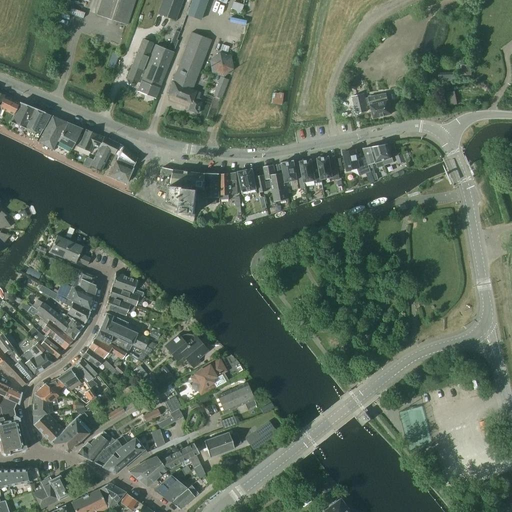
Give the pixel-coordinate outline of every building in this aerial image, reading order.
[(101,0),(97,16),(126,25),(134,0),(101,0)] [(162,0),(157,14),(175,21),(182,0),(162,0)] [(191,0),(186,16),(200,20),(206,0),(191,0)] [(200,102),(201,99),(198,99),(200,93),(196,92),(196,91),(192,90),(211,40),(191,33),(172,82),(167,94),(190,103),(188,111),(198,114),(201,102),(200,102)] [(142,40),(126,79),(137,83),(137,82),(140,83),(137,91),(155,99),(173,52),(167,49),(155,45),(143,77),(139,76),(152,44),(142,40)] [(462,64),(462,74),(471,75),(472,65),(462,64)] [(218,84),(214,96),(221,99),(225,87),(228,80),(221,77),(218,84)] [(282,104),(283,95),(273,93),(271,103),(282,104)] [(370,104),(374,118),(392,114),(386,94),(365,98),(364,94),(352,97),(356,114),(368,111),(366,105),(370,104)] [(0,108),(13,115),(19,103),(11,99),(4,97),(0,106),(0,108)] [(10,122),(25,128),(35,109),(19,103),(13,115),(10,122)] [(35,109),(25,128),(34,132),(31,139),(36,141),(50,115),(35,109)] [(57,142),(67,123),(52,116),(38,142),(52,150),(57,142)] [(82,129),(67,123),(57,142),(58,142),(70,148),(70,149),(71,149),(82,129)] [(93,146),(98,148),(104,137),(103,137),(103,138),(97,135),(84,130),(77,146),(90,152),(93,146)] [(109,152),(114,154),(119,145),(104,137),(98,148),(90,166),(89,166),(100,172),(100,171),(109,152)] [(388,144),(376,146),(377,152),(379,152),(384,166),(394,163),(392,157),(391,153),(396,151),(394,143),(388,144)] [(118,156),(116,160),(133,167),(137,158),(123,147),(119,145),(114,154),(118,156)] [(376,146),(363,148),(364,150),(370,169),(373,168),(371,164),(376,163),(377,168),(384,166),(379,152),(377,152),(376,146)] [(351,151),(343,152),(347,171),(357,169),(359,175),(371,171),(370,169),(364,150),(356,152),(356,150),(351,151)] [(402,154),(396,157),(398,164),(405,162),(402,154)] [(317,159),(318,160),(321,179),(322,179),(331,177),(332,180),(340,179),(335,157),(329,158),(329,156),(323,157),(323,156),(318,157),(318,158),(317,159)] [(86,157),(83,165),(89,168),(92,160),(86,157)] [(300,162),(301,164),(304,182),(314,180),(314,183),(322,182),(322,179),(321,179),(318,160),(312,161),(312,160),(306,161),(306,159),(300,160),(301,161),(300,162)] [(133,167),(116,160),(115,161),(108,175),(126,183),(133,167)] [(283,170),(284,172),(285,182),(291,181),(292,190),(294,189),(294,190),(296,190),(296,189),(305,187),(304,182),(301,164),(295,165),(294,161),(282,163),(282,164),(276,165),(278,171),(283,170)] [(285,182),(284,172),(275,174),(273,165),(263,167),(266,180),(270,179),(275,202),(288,199),(285,182)] [(219,195),(219,174),(204,174),(174,170),(162,167),(158,189),(167,193),(165,201),(168,202),(181,207),(180,212),(194,214),(196,201),(198,202),(198,204),(200,206),(200,207),(205,207),(207,205),(207,203),(216,204),(216,197),(219,197),(219,195)] [(238,172),(242,196),(258,193),(253,169),(238,172)] [(230,173),(219,174),(219,195),(220,195),(221,199),(228,199),(228,195),(237,194),(236,172),(230,173)] [(256,176),(260,193),(267,191),(263,175),(256,176)] [(0,228),(10,226),(3,217),(6,216),(0,210),(0,228)] [(0,249),(5,246),(2,244),(10,236),(0,232),(0,249)] [(49,252),(62,257),(69,241),(56,236),(55,238),(53,242),(54,242),(49,252)] [(69,241),(62,257),(75,263),(75,262),(78,262),(87,265),(90,258),(79,254),(79,253),(81,249),(82,247),(69,241)] [(52,258),(50,263),(63,269),(66,264),(52,258)] [(65,281),(58,294),(79,304),(90,310),(96,289),(93,288),(94,285),(95,285),(93,284),(96,277),(80,270),(72,284),(65,281)] [(115,273),(111,287),(137,296),(138,296),(141,297),(143,293),(134,290),(134,289),(136,289),(138,282),(137,282),(137,281),(115,273)] [(111,287),(109,296),(135,306),(135,305),(140,307),(143,298),(137,296),(111,287)] [(90,310),(73,302),(58,294),(55,299),(70,307),(67,313),(84,324),(90,310)] [(135,306),(109,296),(105,309),(125,316),(127,310),(133,312),(135,306)] [(37,299),(32,306),(39,312),(73,340),(83,326),(72,319),(69,317),(66,322),(46,305),(37,299)] [(31,307),(28,312),(33,316),(35,314),(44,320),(42,322),(46,324),(42,330),(45,334),(54,341),(64,349),(65,349),(73,340),(39,313),(39,312),(32,306),(31,307)] [(106,313),(99,330),(126,342),(143,350),(145,347),(151,350),(157,344),(148,340),(148,339),(136,333),(137,333),(125,328),(128,322),(120,319),(106,313)] [(27,333),(37,342),(40,345),(57,359),(62,352),(51,343),(50,343),(43,337),(32,327),(27,333)] [(98,330),(95,337),(109,343),(125,353),(126,351),(122,350),(126,342),(99,330),(98,330)] [(178,336),(165,346),(174,358),(197,338),(194,335),(193,336),(190,334),(186,334),(183,335),(180,337),(178,334),(177,335),(178,336)] [(0,335),(0,348),(4,353),(28,381),(33,375),(32,373),(18,357),(10,347),(1,335),(0,335)] [(95,337),(88,348),(103,359),(109,350),(122,359),(125,353),(109,343),(95,337)] [(197,338),(174,358),(177,361),(183,356),(194,369),(201,363),(200,361),(197,358),(207,350),(197,338)] [(37,342),(18,357),(32,373),(33,375),(43,369),(53,362),(57,359),(40,345),(37,342)] [(143,350),(138,361),(139,362),(151,350),(145,347),(143,350)] [(28,381),(4,353),(0,348),(0,363),(6,370),(10,374),(22,387),(28,381)] [(88,348),(82,357),(97,369),(100,363),(110,373),(114,369),(103,359),(88,348)] [(81,358),(74,366),(83,378),(86,383),(88,384),(89,386),(90,388),(93,393),(98,390),(95,386),(96,385),(91,379),(96,374),(81,358)] [(219,361),(208,366),(210,369),(206,370),(205,368),(195,374),(198,380),(194,382),(193,384),(192,385),(192,387),(193,389),(195,390),(197,391),(199,390),(200,389),(202,393),(214,386),(215,389),(226,383),(220,373),(222,372),(223,368),(219,361)] [(70,370),(57,378),(65,386),(70,391),(81,384),(78,381),(83,378),(74,366),(70,370)] [(123,370),(118,366),(115,369),(120,374),(123,370)] [(139,366),(134,371),(140,379),(146,374),(139,366)] [(167,370),(163,373),(171,383),(175,379),(167,370)] [(45,384),(34,394),(50,402),(55,398),(57,396),(57,395),(60,392),(65,386),(57,378),(45,384)] [(0,396),(16,403),(18,404),(21,393),(10,388),(7,387),(0,383),(0,396)] [(217,396),(224,412),(226,412),(239,405),(254,399),(246,383),(217,396)] [(90,388),(77,397),(87,405),(88,404),(91,407),(98,401),(95,397),(93,393),(90,388)] [(34,394),(33,405),(33,416),(47,413),(52,412),(50,405),(57,404),(55,398),(50,402),(34,394)] [(208,395),(198,400),(200,404),(210,399),(208,395)] [(0,417),(2,417),(3,422),(14,419),(13,416),(15,416),(14,409),(16,403),(0,396),(0,417)] [(181,407),(175,396),(164,402),(170,413),(181,407)] [(271,403),(264,407),(267,411),(274,408),(271,403)] [(121,407),(108,415),(111,420),(124,412),(121,407)] [(158,409),(143,416),(146,422),(160,415),(158,409)] [(178,410),(170,414),(171,416),(174,422),(182,417),(181,415),(178,410)] [(320,413),(335,434),(337,434),(339,432),(339,431),(323,411),(322,411),(320,413)] [(63,430),(51,443),(58,446),(59,446),(59,445),(63,447),(65,450),(68,451),(70,451),(94,428),(84,418),(86,415),(84,412),(80,414),(65,427),(63,430)] [(366,412),(358,419),(363,426),(372,419),(366,412)] [(47,413),(33,416),(33,425),(43,435),(51,443),(63,430),(47,413)] [(2,417),(0,417),(0,448),(1,453),(5,456),(18,453),(23,451),(26,448),(25,446),(22,446),(21,438),(23,438),(23,437),(20,437),(19,432),(19,430),(21,429),(21,428),(19,420),(19,418),(15,416),(13,416),(14,419),(3,422),(2,417)] [(171,416),(159,423),(162,429),(174,422),(171,416)] [(222,421),(220,421),(223,429),(225,428),(236,424),(239,422),(237,416),(233,416),(222,421)] [(245,438),(253,450),(277,433),(268,422),(245,438)] [(159,429),(152,432),(154,438),(161,435),(159,429)] [(77,454),(92,462),(102,450),(110,445),(114,441),(103,432),(100,435),(91,446),(86,442),(77,454)] [(206,448),(209,458),(233,448),(232,446),(240,443),(236,433),(229,435),(228,433),(203,441),(206,448)] [(102,450),(92,462),(93,462),(94,460),(102,466),(101,466),(114,451),(126,443),(122,436),(114,441),(110,445),(102,450)] [(114,451),(101,466),(102,466),(102,467),(115,473),(123,467),(129,462),(139,454),(141,456),(146,453),(134,438),(129,441),(126,443),(114,451)] [(159,461),(159,462),(166,469),(198,452),(193,443),(174,453),(159,461)] [(128,471),(138,480),(159,462),(159,461),(158,459),(156,456),(143,461),(128,471)] [(159,462),(138,480),(146,487),(147,486),(166,469),(159,462)] [(199,465),(193,469),(196,474),(202,470),(199,465)] [(36,468),(8,469),(8,485),(10,493),(11,497),(23,494),(34,489),(35,489),(33,484),(40,482),(40,481),(37,469),(36,469),(36,468)] [(8,469),(0,469),(0,496),(1,496),(1,495),(0,492),(0,487),(8,485),(8,469)] [(202,470),(196,474),(198,479),(204,474),(202,470)] [(153,489),(161,495),(173,484),(174,485),(176,483),(175,482),(177,481),(178,482),(180,480),(177,477),(175,479),(171,476),(170,475),(163,481),(153,489)] [(40,482),(33,484),(35,489),(34,489),(35,492),(34,493),(34,492),(33,493),(40,506),(41,509),(42,508),(69,495),(66,489),(67,489),(65,485),(64,485),(59,476),(51,480),(50,478),(40,482)] [(173,484),(161,495),(169,501),(170,501),(185,488),(181,484),(183,482),(182,481),(180,480),(178,482),(177,481),(175,482),(176,483),(174,485),(173,484)] [(109,483),(98,489),(107,507),(110,506),(111,508),(117,505),(115,502),(117,501),(125,492),(109,483)] [(171,502),(171,503),(178,507),(180,509),(198,494),(191,486),(171,502)] [(107,507),(98,489),(71,503),(75,511),(99,511),(107,508),(107,507)] [(120,502),(130,509),(132,510),(137,503),(138,502),(126,493),(120,502)] [(0,511),(8,511),(5,502),(5,500),(0,501),(0,511)] [(152,511),(138,502),(137,503),(132,510),(133,511),(152,511)] [(341,502),(329,511),(350,511),(348,509),(347,509),(341,502)]
